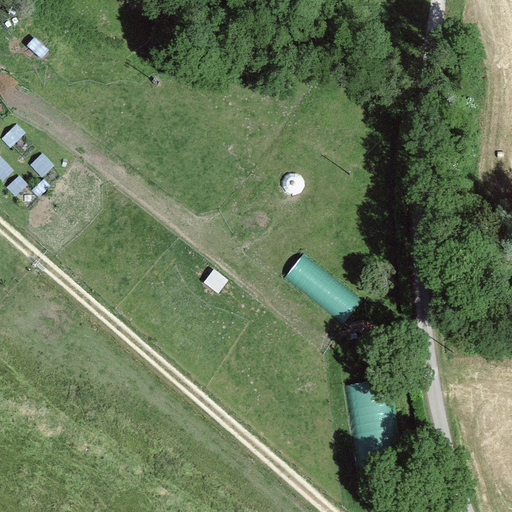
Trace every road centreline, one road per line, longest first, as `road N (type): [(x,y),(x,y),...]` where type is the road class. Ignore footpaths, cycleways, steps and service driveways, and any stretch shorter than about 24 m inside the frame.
road 1 (track): [(440,0),(419,212),(432,386),(462,511)]
road 2 (track): [(0,215),(335,511)]
